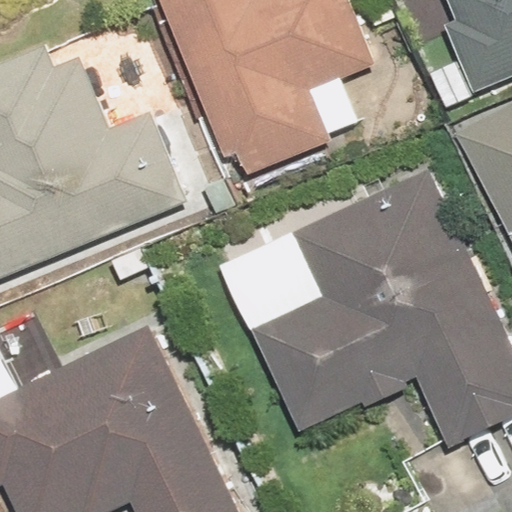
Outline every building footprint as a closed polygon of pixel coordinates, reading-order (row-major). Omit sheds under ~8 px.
[(175,0),(237,154),(253,147),(262,171),(345,137),(324,87),(388,62),(363,0),(175,0)] [(487,88),(511,77),(511,0),(461,0),(469,17),(458,22),(487,88)] [(0,281),(199,200),(162,110),(122,126),(92,53),(66,63),(58,43),(0,66),(0,281)] [(511,107),(472,128),(511,206),(511,107)] [(511,419),(511,317),(443,165),(235,260),(311,426),(376,397),(379,403),(420,384),(417,378),(429,373),(461,443),(511,419)] [(4,326),(0,328),(0,465),(10,484),(16,481),(32,511),(92,511),(96,510),(97,511),(115,511),(144,497),(151,511),(255,511),(154,321),(35,383),(4,326)]
